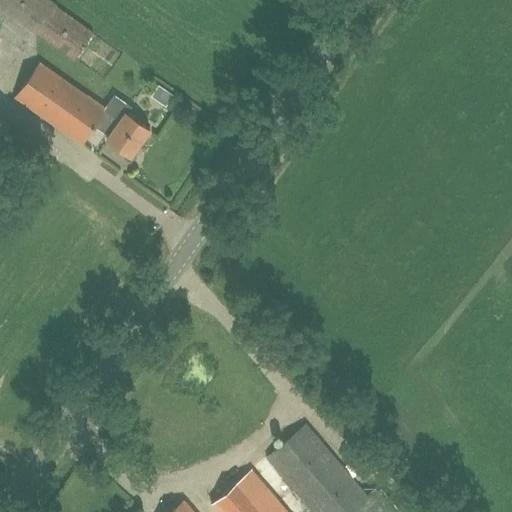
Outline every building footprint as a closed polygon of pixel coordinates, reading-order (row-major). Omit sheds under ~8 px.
[(55,7),(56,5),(48,0),(0,0),(0,8),(36,34),(37,32),(74,59),(92,33),(55,7)] [(104,109),(39,63),(40,62),(39,62),(15,97),(16,97),(81,143),(94,125),(109,136),(106,139),(130,156),(149,129),(126,113),(131,107),(114,95),(104,109)] [(223,423),(215,438),(226,444),(234,428),(223,423)] [(312,511),(349,511),(367,497),(306,424),(266,458),(312,511)] [(217,511),(287,511),(251,470),(211,504),(217,511)] [(401,511),(382,490),(357,511),(401,511)] [(192,511),(183,501),(169,511),(192,511)]
